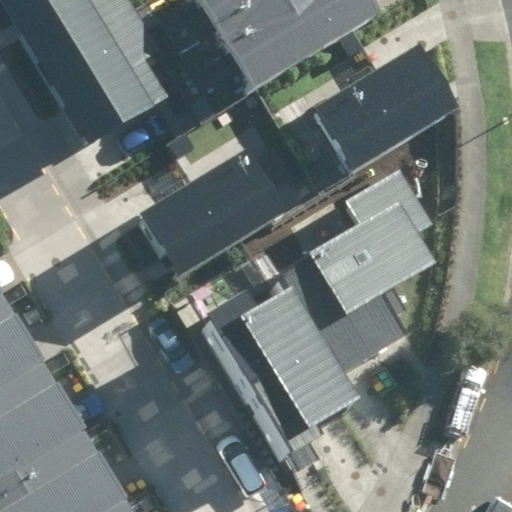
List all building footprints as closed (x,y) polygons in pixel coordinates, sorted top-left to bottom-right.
[(121,0),(0,0),(86,145),(176,92),(121,0)] [(368,0),(199,0),(250,87),(376,14),(368,0)] [(410,42),(309,102),(349,169),(450,109),(410,42)] [(242,149),(138,209),(174,272),(278,212),(242,149)] [(275,272),(196,318),(278,455),(357,408),(339,379),(405,340),(378,295),(430,264),(393,201),(341,232),(275,272)] [(0,380),(31,361),(0,309),(0,380)] [(0,380),(0,476),(74,431),(31,361),(0,380)] [(0,476),(0,511),(100,511),(118,502),(74,431),(0,476)] [(100,511),(123,511),(118,502),(100,511)]
